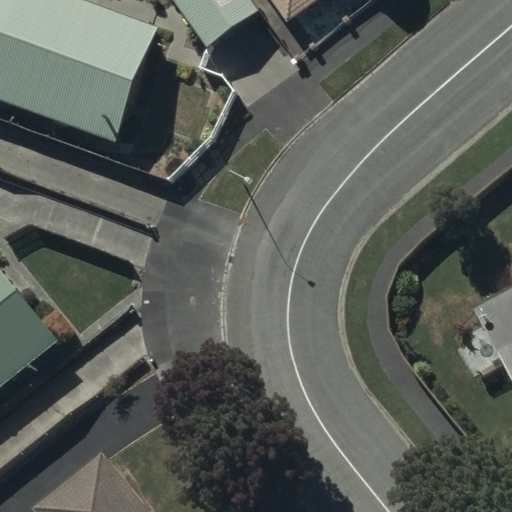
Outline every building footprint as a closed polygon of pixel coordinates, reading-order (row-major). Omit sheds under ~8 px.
[(68,0),(0,0),(0,103),(125,149),(165,35),(68,0)] [(176,0),(214,54),(278,6),(294,27),(332,0),(176,0)] [(0,397),(65,345),(0,264),(0,397)] [(511,297),(479,316),(511,378),(511,297)] [(149,511),(108,460),(43,511),(149,511)]
